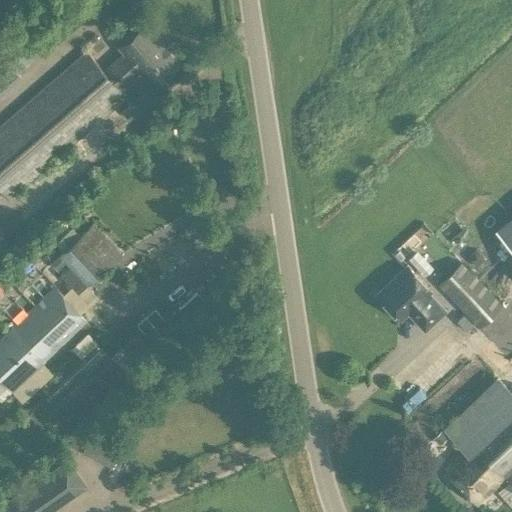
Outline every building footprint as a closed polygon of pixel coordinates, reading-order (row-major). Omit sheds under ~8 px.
[(119,46),(125,52),(104,71),(86,51),(0,126),(0,188),(9,199),(125,96),(120,90),(142,71),(155,85),(178,64),(154,36),(156,35),(145,23),(119,46)] [(7,49),(15,66),(32,58),(24,41),(7,49)] [(0,95),(21,77),(0,52),(0,95)] [(450,169),(461,158),(454,150),(443,161),(450,169)] [(88,284),(122,253),(94,223),(60,255),(88,284)] [(461,261),(438,282),(479,326),(502,305),(461,261)] [(424,328),(443,311),(444,309),(428,292),(431,289),(407,265),(377,293),(401,318),(410,309),(416,315),(414,317),(424,328)] [(0,375),(13,389),(85,320),(54,287),(0,338),(0,375)] [(172,328),(155,308),(137,324),(155,343),(172,328)] [(73,347),(81,357),(97,342),(89,333),(73,347)] [(511,394),(497,378),(444,428),(463,449),(442,468),(474,504),(504,476),(511,484),(511,394)] [(401,454),(420,475),(434,462),(416,441),(401,454)] [(67,462),(0,509),(0,511),(41,511),(82,483),(67,462)]
